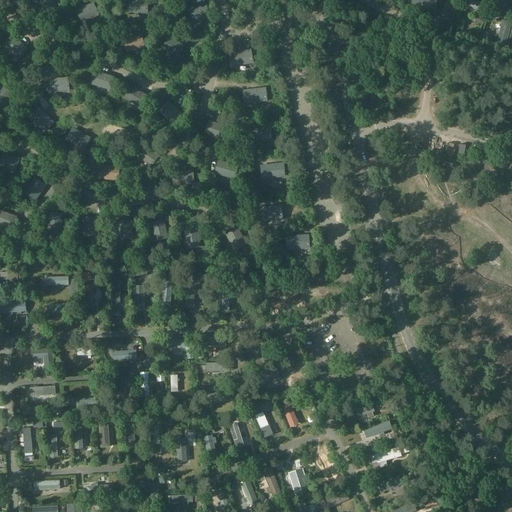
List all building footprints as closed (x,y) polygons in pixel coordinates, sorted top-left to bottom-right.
[(134,1),(128,1),(128,14),(147,14),(146,0),(134,1)] [(499,12),(507,0),(495,0),(491,6),(499,12)] [(92,3),(76,11),(80,19),(82,23),(98,15),(92,3)] [(196,7),(188,8),(189,22),(207,19),(205,6),(196,7)] [(484,19),(477,16),(474,22),(481,26),(484,19)] [(140,35),(123,39),(126,52),(133,51),(144,48),(140,35)] [(12,36),(3,46),(19,59),(28,49),(19,42),(12,36)] [(184,45),(168,37),(162,49),(178,57),(180,52),(184,45)] [(235,53),(228,54),(230,67),(252,63),(249,50),(235,53)] [(95,72),(91,84),(109,90),(113,78),(104,75),(95,72)] [(49,80),(50,93),(68,92),(67,78),(58,79),(49,80)] [(6,85),(0,91),(0,112),(0,113),(16,95),(10,89),(6,85)] [(136,91),(130,87),(124,98),(140,108),(146,96),(136,91)] [(249,90),(242,91),(244,104),(266,101),(265,88),(249,90)] [(174,108),(167,102),(158,112),(172,125),(181,114),(174,108)] [(37,109),(28,118),(43,132),(52,124),(42,114),(37,109)] [(228,128),(208,121),(206,126),(204,133),(224,140),(228,128)] [(254,129),(247,130),(248,143),(271,140),(270,127),(254,129)] [(73,130),(66,141),(76,147),(83,150),(89,138),(73,130)] [(136,155),(152,167),(160,155),(144,144),(136,155)] [(2,154),(0,160),(0,166),(14,172),(19,160),(9,156),(2,154)] [(225,163),(218,161),(214,174),(235,179),(238,167),(225,163)] [(268,165),(260,166),(261,180),(284,177),(283,164),(268,165)] [(118,167),(98,166),(97,171),(97,179),(117,181),(118,167)] [(183,171),(172,172),(173,185),(193,184),(193,171),(183,171)] [(34,178),(24,192),(35,200),(45,186),(34,178)] [(268,207),(257,208),(258,221),(281,219),(281,206),(268,207)] [(0,210),(0,224),(12,229),(16,217),(0,210)] [(55,214),(47,214),(46,230),(59,231),(61,215),(55,214)] [(96,237),(95,218),(89,219),(81,219),(83,238),(96,237)] [(123,221),(116,222),(120,240),(133,238),(130,220),(123,221)] [(156,222),(150,224),(154,242),(167,239),(162,221),(156,222)] [(190,230),(184,231),(187,250),(200,248),(197,229),(190,230)] [(246,245),(237,229),(233,231),(225,236),(234,252),(246,245)] [(295,237),(284,237),(285,250),(309,248),(308,236),(295,237)] [(18,273),(0,273),(0,280),(10,280),(10,283),(15,283),(15,280),(18,280),(18,273)] [(185,280),(184,308),(192,308),(193,296),(196,296),(196,291),(193,290),(193,281),(185,280)] [(229,290),(225,290),(217,290),(217,310),(225,310),(225,297),(229,297),(229,290)] [(67,314),(70,313),(70,304),(47,305),(47,315),(63,314),(63,317),(67,317),(67,314)] [(202,352),(225,351),(224,343),(202,343),(202,352)] [(112,352),(113,361),(136,360),(136,351),(133,351),(132,348),(128,348),(128,351),(112,352)] [(33,359),(44,358),(44,368),(53,367),(52,349),(33,350),(33,359)] [(280,376),(276,369),(256,379),(260,386),(268,382),(270,386),(276,383),(274,379),(280,376)] [(109,394),(117,393),(116,374),(108,374),(108,379),(106,379),(106,390),(109,390),(109,394)] [(292,381),(286,384),(289,389),(295,386),(292,381)] [(212,405),(230,400),(228,391),(209,396),(212,405)] [(371,406),(349,414),(352,420),(366,414),(368,418),(372,417),(371,413),(374,412),(371,406)] [(280,414),(290,437),(299,433),(289,410),(280,414)] [(389,422),(363,431),(366,439),(378,435),(379,437),(384,435),(383,433),(391,430),(389,422)] [(206,435),(210,430),(204,426),(200,432),(206,435)] [(237,434),(231,435),(234,450),(240,449),(237,434)] [(215,438),(212,439),(212,436),(203,438),(208,460),(216,458),(213,444),(216,444),(215,438)] [(268,495),(271,494),(272,498),(281,494),(272,469),(263,473),(269,489),(266,490),(268,495)] [(288,474),(295,496),(309,491),(302,470),(288,474)] [(244,505),(247,504),(249,508),(258,504),(249,481),(240,484),(246,499),(242,500),(244,505)] [(91,485),(91,487),(87,488),(87,496),(112,495),(111,486),(95,487),(95,485),(91,485)] [(380,503),(394,497),(391,491),(377,498),(380,503)] [(187,503),(192,503),(192,496),(169,497),(169,504),(183,503),(183,508),(188,508),(187,503)] [(98,505),(100,511),(107,508),(104,502),(98,505)]
